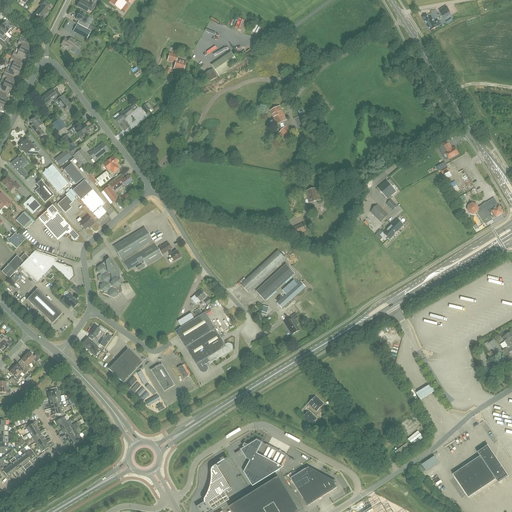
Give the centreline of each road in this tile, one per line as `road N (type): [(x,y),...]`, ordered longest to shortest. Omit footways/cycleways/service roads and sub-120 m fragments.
road 1 (unclassified): [(334,511),(355,499),(352,476),(259,425),(200,457),(171,501)]
road 2 (unclassified): [(144,180),(190,141),(211,101),(233,83),(292,78),(302,87),(290,109)]
road 3 (secondary): [(156,448),(348,329)]
road 4 (secondary): [(511,221),(348,329)]
road 5 (unclassified): [(281,322),(262,336),(168,211)]
road 6 (unclassified): [(144,180),(45,62)]
road 7 (secondary): [(478,142),(400,15)]
road 8 (unclassified): [(89,309),(83,249),(149,190)]
road 9 (secondary): [(348,329),(476,254)]
road 10 (unclassified): [(306,209),(262,226),(168,211)]
road 11 (residential): [(0,484),(12,487),(60,450),(39,409)]
